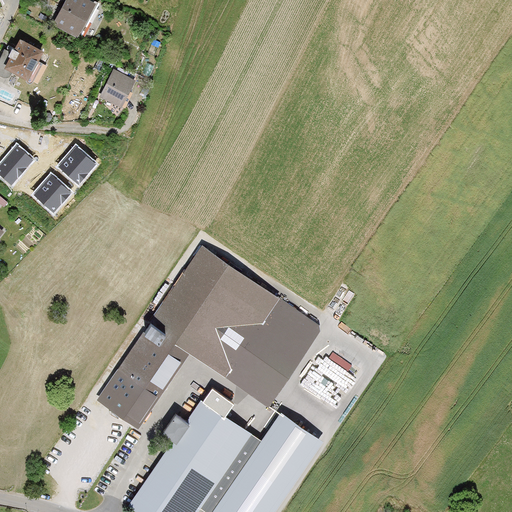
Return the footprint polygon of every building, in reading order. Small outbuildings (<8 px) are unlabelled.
[(98,3),(93,0),(65,0),(53,24),(79,38),(98,3)] [(8,45),(4,50),(0,57),(0,77),(2,78),(6,78),(9,78),(13,75),(14,72),(30,80),(46,51),(21,39),(15,48),(8,45)] [(137,79),(115,68),(100,97),(122,108),(137,79)] [(33,159),(17,145),(0,164),(0,175),(11,185),(33,159)] [(97,165),(76,146),(58,167),(79,185),(97,165)] [(72,193),(51,174),(33,195),(54,214),(72,193)] [(204,247),(119,373),(162,401),(193,356),(272,408),(326,329),(204,247)] [(364,356),(355,376),(362,379),(370,359),(364,356)] [(308,386),(339,400),(351,373),(320,360),(308,386)] [(205,402),(132,509),(135,511),(203,511),(256,436),(205,402)]
